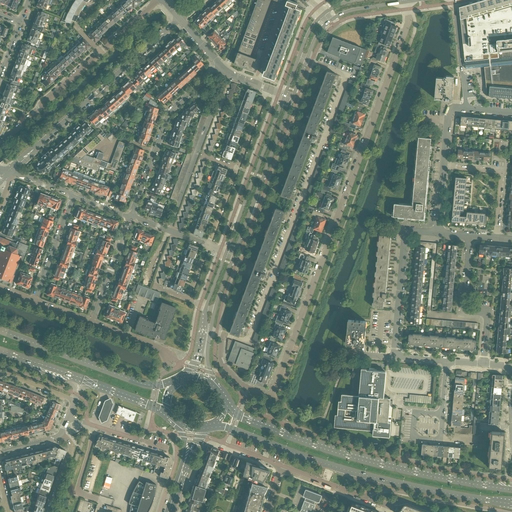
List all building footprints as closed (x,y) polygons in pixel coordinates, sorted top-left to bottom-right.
[(11,0),(9,7),(15,9),(15,8),(16,9),(16,6),(17,4),(18,2),(18,1),(18,0),(11,0)] [(75,0),(76,0),(75,2),(84,8),(85,7),(84,6),(86,3),(81,0),(75,0)] [(125,1),(124,1),(132,9),(136,5),(130,0),(127,0),(125,2),(125,1)] [(222,0),(217,0),(216,1),(223,8),(227,5),(222,0)] [(257,0),(255,6),(267,10),(269,5),(257,0)] [(298,3),(297,3),(297,1),(295,0),(290,0),(291,1),(288,0),(287,0),(286,4),(290,6),(288,12),(266,70),(265,70),(265,69),(263,75),(275,79),(291,37),(301,10),(301,9),(297,8),(297,7),(298,3)] [(459,7),(459,8),(459,9),(459,10),(459,12),(459,13),(460,12),(460,18),(460,19),(460,20),(461,26),(461,27),(461,32),(462,34),(462,35),(462,36),(462,42),(463,42),(462,42),(463,50),(464,58),(464,59),(464,62),(465,62),(465,65),(465,68),(466,69),(478,67),(481,67),(484,67),(499,66),(506,65),(511,64),(511,56),(507,57),(498,58),(497,40),(501,40),(509,39),(510,39),(511,38),(511,0),(484,0),(481,1),(480,1),(476,2),(473,3),(472,3),(469,4),(467,5),(466,5),(465,6),(465,5),(465,6),(462,6),(459,7)] [(47,4),(38,1),(37,6),(45,9),(47,4)] [(124,1),(120,5),(126,11),(128,10),(129,11),(130,11),(132,9),(124,1)] [(216,1),(212,5),(218,12),(219,12),(223,8),(216,1)] [(72,5),(71,7),(80,12),(82,9),(83,9),(84,8),(75,2),(74,3),(73,3),(72,5)] [(120,5),(116,9),(122,15),(124,14),(127,12),(126,12),(126,11),(120,5)] [(212,5),(208,8),(214,15),(217,18),(221,14),(219,12),(218,12),(212,5)] [(255,6),(253,11),(265,16),(267,10),(255,6)] [(69,10),(68,14),(72,15),(73,14),(79,17),(79,15),(78,15),(80,12),(71,7),(71,8),(70,8),(69,10)] [(206,9),(203,11),(210,18),(214,15),(208,8),(206,10),(206,9)] [(116,9),(112,12),(118,19),(120,17),(120,18),(123,16),(122,15),(116,9)] [(201,14),(200,15),(208,25),(208,24),(212,21),(210,18),(203,11),(201,13),(201,14)] [(253,11),(251,17),(263,22),(265,16),(253,11)] [(112,12),(108,16),(114,23),(116,21),(116,22),(118,19),(112,12)] [(36,15),(35,18),(45,22),(47,18),(45,17),(45,15),(38,13),(37,15),(36,15)] [(72,15),(68,14),(66,13),(65,13),(61,23),(68,23),(68,22),(70,23),(71,20),(75,22),(77,18),(78,18),(79,17),(73,14),(72,15)] [(208,25),(200,15),(200,16),(198,18),(197,18),(196,19),(196,20),(196,21),(198,23),(197,24),(201,28),(202,27),(203,29),(208,25)] [(108,16),(104,20),(110,26),(111,26),(113,24),(114,23),(108,16)] [(251,17),(249,23),(261,27),(263,22),(251,17)] [(33,23),(33,24),(43,28),(45,22),(35,18),(34,21),(34,22),(34,24),(33,23)] [(104,20),(100,23),(106,30),(107,30),(109,28),(108,28),(110,26),(104,20)] [(385,20),(381,29),(395,33),(396,30),(396,29),(396,27),(394,26),(395,23),(387,20),(385,20)] [(94,25),(96,27),(102,34),(102,33),(102,34),(105,32),(104,31),(106,30),(100,23),(98,21),(94,25)] [(249,23),(247,28),(259,33),(261,27),(249,23)] [(31,29),(31,30),(41,33),(43,28),(33,24),(31,29)] [(96,27),(92,31),(99,39),(101,37),(101,36),(100,35),(102,34),(96,27)] [(247,28),(245,34),(257,38),(259,33),(247,28)] [(209,39),(211,41),(220,33),(217,29),(208,36),(210,38),(209,39)] [(381,29),(379,35),(382,36),(392,39),(393,37),(394,37),(395,33),(381,29)] [(30,32),(29,35),(39,39),(41,33),(31,30),(30,32)] [(99,39),(92,31),(88,35),(95,43),(99,39)] [(231,31),(228,34),(216,45),(217,46),(217,47),(218,49),(219,48),(220,50),(223,47),(222,47),(223,46),(225,44),(225,42),(224,40),(226,38),(229,39),(232,31),(231,31)] [(214,43),(216,45),(228,34),(226,32),(223,35),(221,32),(220,33),(211,41),(213,43),(214,43)] [(245,34),(243,40),(255,44),(257,38),(245,34)] [(39,39),(29,35),(27,38),(28,38),(27,41),(34,44),(35,42),(37,43),(39,39)] [(173,39),(179,46),(180,47),(184,43),(183,42),(184,42),(182,40),(181,40),(182,39),(181,39),(180,37),(179,37),(178,36),(174,40),(173,39)] [(382,36),(378,45),(385,47),(387,48),(387,46),(388,45),(389,46),(390,45),(391,45),(392,43),(391,42),(392,39),(382,36)] [(342,48),(344,41),(341,40),(333,37),(330,46),(327,52),(327,53),(336,56),(337,51),(339,47),(342,48)] [(497,40),(498,58),(507,57),(511,56),(511,38),(510,39),(509,39),(501,40),(497,40)] [(79,42),(86,50),(90,46),(84,39),(80,43),(79,42)] [(169,43),(168,43),(175,50),(179,46),(173,39),(173,40),(172,39),(171,41),(171,42),(169,43)] [(243,40),(241,45),(253,50),(255,44),(243,40)] [(361,65),(362,62),(364,58),(367,50),(365,49),(361,48),(353,45),(344,41),(342,48),(339,47),(337,51),(336,56),(338,57),(341,58),(350,61),(355,63),(361,65)] [(79,42),(75,46),(81,53),(82,51),(83,52),(84,52),(86,50),(79,42)] [(165,47),(171,54),(173,56),(177,52),(175,50),(168,43),(169,43),(168,45),(167,44),(165,46),(165,47)] [(22,45),(20,51),(30,55),(33,47),(28,45),(27,47),(22,45)] [(241,45),(238,53),(250,57),(253,50),(241,45)] [(386,56),(387,53),(387,51),(384,50),(385,47),(378,45),(377,48),(379,49),(379,51),(378,54),(386,56)] [(75,46),(71,50),(77,56),(78,55),(79,55),(81,53),(75,46)] [(161,51),(167,58),(171,54),(165,47),(163,49),(163,50),(162,51),(161,51)] [(71,50),(67,53),(73,61),(73,60),(74,58),(75,59),(77,57),(77,56),(71,50)] [(17,56),(27,60),(28,60),(29,57),(33,58),(34,56),(30,55),(20,51),(19,53),(17,56)] [(158,55),(157,55),(163,62),(167,58),(161,51),(161,52),(160,53),(159,52),(157,54),(158,55)] [(67,53),(62,57),(68,64),(70,62),(71,63),(73,61),(67,53)] [(250,57),(238,53),(234,64),(243,68),(243,67),(246,69),(256,72),(260,61),(257,59),(250,57)] [(370,60),(376,62),(377,63),(378,60),(384,62),(384,60),(385,60),(386,57),(385,57),(386,56),(378,54),(377,57),(376,57),(376,59),(373,58),(371,59),(370,60)] [(153,58),(159,65),(163,62),(157,55),(156,55),(155,56),(155,57),(154,58),(153,58)] [(192,62),(194,63),(200,70),(199,69),(202,67),(202,66),(201,66),(203,64),(196,57),(197,56),(196,55),(190,60),(192,62)] [(17,60),(16,62),(25,65),(27,60),(17,56),(16,60),(17,60)] [(57,59),(59,61),(65,67),(65,68),(67,65),(68,64),(62,57),(61,56),(57,59)] [(149,62),(155,69),(158,67),(160,69),(161,67),(159,65),(153,58),(153,59),(152,60),(151,60),(149,61),(149,62)] [(364,58),(362,62),(364,63),(365,61),(374,65),(372,71),(371,70),(370,71),(372,72),(378,74),(379,71),(380,71),(381,67),(375,65),(376,62),(370,60),(364,58)] [(59,61),(54,64),(61,71),(63,69),(65,67),(59,61)] [(14,64),(13,67),(21,70),(22,67),(24,68),(25,65),(16,62),(15,64),(14,64)] [(145,65),(151,73),(155,69),(149,62),(149,63),(148,62),(146,63),(147,65),(145,66),(145,65)] [(194,63),(190,67),(196,74),(195,73),(197,72),(198,72),(200,70),(194,63)] [(50,68),(51,69),(57,76),(60,74),(60,73),(59,72),(61,71),(54,64),(50,68)] [(484,67),(485,75),(486,83),(486,86),(486,91),(486,92),(487,96),(488,96),(489,96),(490,96),(491,96),(492,96),(493,97),(496,97),(498,97),(501,97),(501,98),(501,97),(503,98),(505,98),(507,98),(510,98),(511,98),(511,64),(506,65),(499,66),(484,67)] [(142,67),(140,69),(147,76),(151,73),(145,65),(145,66),(144,67),(142,67)] [(12,71),(11,73),(19,76),(21,70),(13,67),(12,71)] [(190,67),(186,71),(191,77),(192,76),(193,76),(196,74),(190,67)] [(51,69),(47,73),(53,80),(57,76),(51,69)] [(138,71),(136,73),(143,80),(142,79),(146,76),(147,76),(140,69),(139,69),(138,70),(138,71)] [(186,71),(181,74),(188,81),(187,80),(188,79),(189,79),(192,77),(191,77),(186,71)] [(312,112),(307,126),(305,130),(303,136),(301,140),(298,150),(295,158),(292,165),(289,174),(286,181),(284,187),(281,195),(284,196),(290,199),(291,199),(293,199),(294,195),(295,193),(293,192),(292,191),(293,187),(298,175),(303,162),(306,153),(311,140),(315,142),(316,139),(318,134),(314,133),(315,131),(321,113),(326,101),(333,81),(334,82),(336,83),(337,80),(339,76),(337,75),(327,71),(326,75),(322,86),(316,102),(314,106),(312,112)] [(378,74),(372,72),(369,79),(370,79),(369,80),(368,79),(366,83),(373,85),(374,82),(374,81),(376,81),(378,78),(377,78),(378,74)] [(19,76),(11,73),(10,76),(9,79),(10,79),(9,82),(16,85),(18,86),(19,83),(17,82),(18,79),(21,80),(22,77),(19,76)] [(53,80),(47,73),(42,76),(45,79),(45,80),(42,83),(45,87),(53,80)] [(137,81),(135,83),(140,88),(142,87),(139,84),(141,83),(141,82),(143,80),(136,73),(134,74),(135,76),(133,77),(137,81)] [(181,74),(177,78),(183,84),(184,83),(185,83),(187,81),(188,81),(181,74)] [(436,84),(436,87),(435,87),(436,87),(436,88),(435,88),(435,89),(436,89),(435,91),(435,94),(435,95),(435,96),(435,98),(434,98),(434,99),(449,100),(449,97),(452,98),(452,97),(451,97),(452,95),(452,94),(452,93),(452,90),(452,91),(452,90),(452,88),(452,87),(452,86),(453,86),(452,86),(453,83),(453,81),(453,80),(453,79),(453,76),(454,77),(454,76),(446,76),(446,78),(436,77),(437,77),(436,80),(436,81),(436,82),(436,84)] [(177,78),(173,82),(179,88),(180,87),(181,87),(183,85),(184,85),(183,84),(177,78)] [(140,88),(135,83),(134,82),(132,84),(129,80),(127,82),(126,81),(125,83),(125,84),(131,91),(134,89),(134,90),(135,90),(136,91),(137,91),(138,90),(140,88)] [(173,82),(169,85),(175,92),(175,91),(176,90),(177,90),(179,88),(173,82)] [(366,88),(363,95),(370,98),(370,97),(371,94),(372,94),(373,91),(369,89),(370,85),(362,83),(361,86),(366,88)] [(6,88),(5,90),(15,94),(17,89),(21,90),(22,87),(17,85),(16,88),(15,88),(15,87),(7,84),(7,85),(5,88),(6,88)] [(122,86),(121,88),(128,96),(130,94),(129,94),(131,91),(125,84),(125,85),(123,84),(122,85),(122,86)] [(169,85),(165,89),(171,96),(171,95),(172,94),(173,94),(175,92),(169,85)] [(119,91),(118,92),(125,100),(126,99),(126,98),(128,96),(121,88),(119,90),(119,91)] [(246,90),(245,94),(253,97),(255,92),(256,92),(255,91),(255,92),(252,90),(249,89),(245,88),(245,89),(246,90)] [(165,89),(161,93),(167,99),(171,96),(165,89)] [(4,92),(2,95),(10,98),(12,95),(17,96),(18,95),(15,94),(5,90),(4,92)] [(114,96),(122,105),(126,102),(125,100),(118,92),(116,94),(115,93),(113,95),(114,96)] [(167,99),(161,93),(156,98),(159,101),(160,100),(163,103),(167,99)] [(245,95),(243,100),(251,103),(253,98),(253,97),(245,94),(242,93),(242,94),(245,95)] [(2,99),(1,101),(8,104),(10,98),(2,95),(1,99),(2,99)] [(370,98),(363,95),(362,95),(359,101),(362,102),(368,105),(369,101),(368,101),(370,98)] [(111,98),(110,100),(118,109),(122,106),(122,105),(114,96),(113,96),(113,97),(112,96),(110,97),(111,98)] [(146,110),(146,111),(156,114),(158,110),(157,109),(158,109),(155,108),(157,104),(145,96),(143,98),(149,101),(146,110)] [(105,103),(105,104),(114,113),(118,109),(110,100),(108,101),(106,101),(105,102),(105,103)] [(243,100),(241,106),(249,109),(249,108),(251,103),(243,100)] [(0,107),(6,110),(9,111),(11,105),(8,104),(1,101),(0,103),(0,107)] [(357,106),(347,102),(346,105),(346,106),(353,108),(360,111),(361,107),(357,106)] [(114,113),(105,104),(104,103),(102,104),(103,106),(101,107),(108,115),(110,117),(114,113)] [(186,109),(185,109),(195,113),(199,109),(196,106),(197,105),(195,103),(194,103),(193,103),(192,104),(189,106),(189,107),(186,109)] [(241,106),(238,111),(247,114),(249,109),(241,106)] [(96,110),(105,120),(106,120),(108,118),(107,117),(108,115),(101,107),(99,109),(98,108),(96,110)] [(182,114),(181,114),(192,118),(194,113),(195,113),(185,109),(185,111),(183,111),(182,114)] [(92,113),(92,114),(99,121),(101,123),(105,120),(96,110),(95,111),(93,111),(92,112),(92,113)] [(146,117),(155,120),(157,117),(156,116),(156,114),(146,111),(146,110),(145,110),(143,115),(146,117)] [(238,111),(236,117),(245,120),(247,115),(247,114),(238,111)] [(355,117),(363,120),(364,117),(364,116),(364,114),(357,111),(355,117)] [(99,121),(92,114),(91,113),(89,115),(90,116),(88,117),(89,119),(88,120),(91,123),(92,122),(95,125),(99,121)] [(177,118),(188,122),(190,117),(192,118),(181,114),(181,116),(179,115),(178,118),(177,118)] [(146,117),(144,122),(153,125),(153,123),(154,123),(155,120),(146,117)] [(236,117),(234,122),(243,125),(245,120),(236,117)] [(340,121),(340,123),(339,124),(346,126),(355,129),(356,125),(360,126),(361,124),(362,124),(363,120),(355,117),(353,123),(350,122),(349,124),(340,121)] [(176,120),(175,123),(184,126),(186,121),(188,122),(177,118),(177,120),(176,120)] [(85,121),(80,125),(87,134),(92,130),(85,121)] [(144,122),(142,127),(152,130),(153,127),(152,127),(153,125),(144,122)] [(234,122),(232,128),(241,131),(243,126),(243,125),(234,122)] [(174,127),(174,129),(182,132),(184,126),(175,123),(173,126),(174,127)] [(76,127),(74,129),(82,138),(82,137),(86,133),(87,134),(80,125),(79,124),(78,125),(78,124),(76,126),(76,127)] [(142,127),(141,132),(150,136),(150,135),(149,135),(149,133),(150,134),(152,130),(142,127)] [(232,128),(230,134),(239,137),(241,132),(241,131),(232,128)] [(73,131),(70,134),(78,142),(82,138),(74,129),(75,130),(74,131),(73,131)] [(182,132),(174,129),(173,130),(172,130),(171,133),(180,137),(182,132)] [(135,136),(139,137),(148,141),(149,140),(149,138),(149,137),(150,136),(141,132),(137,131),(135,136)] [(349,133),(347,138),(355,141),(357,138),(356,138),(357,135),(353,134),(354,131),(352,131),(351,133),(349,133)] [(116,138),(115,136),(111,134),(109,133),(106,136),(111,142),(116,138)] [(170,139),(178,142),(179,142),(181,143),(183,138),(180,137),(171,133),(170,137),(170,139)] [(229,137),(228,139),(237,142),(238,137),(239,137),(230,134),(227,133),(226,136),(229,137)] [(67,137),(66,138),(73,146),(78,142),(70,134),(67,136),(67,137)] [(63,141),(61,142),(69,150),(73,146),(66,138),(66,137),(62,140),(63,141)] [(148,141),(139,137),(137,143),(145,146),(146,144),(147,144),(148,141)] [(417,146),(416,157),(429,158),(429,152),(430,146),(431,138),(418,137),(417,146)] [(340,142),(338,147),(347,150),(348,146),(352,147),(353,145),(354,145),(355,141),(347,138),(345,144),(340,142)] [(179,142),(178,142),(170,139),(168,142),(169,142),(169,144),(178,148),(179,145),(178,145),(179,142)] [(228,139),(226,145),(234,148),(235,148),(234,148),(236,143),(237,142),(228,139)] [(59,143),(56,146),(64,155),(69,150),(61,142),(60,144),(59,143)] [(221,150),(224,151),(232,154),(232,153),(234,148),(226,145),(223,144),(221,150)] [(52,149),(51,149),(60,158),(64,155),(56,146),(53,149),(54,149),(52,150),(52,149)] [(135,147),(133,152),(142,156),(143,153),(142,152),(143,150),(135,147)] [(342,154),(340,160),(347,162),(348,160),(349,160),(349,158),(349,157),(345,155),(347,150),(338,147),(340,148),(342,149),(340,154),(342,154)] [(49,152),(47,154),(54,162),(59,157),(60,159),(60,158),(51,149),(51,150),(50,149),(48,151),(49,152)] [(82,150),(73,158),(81,160),(84,160),(87,161),(89,157),(85,155),(86,154),(82,150)] [(165,152),(164,155),(175,159),(177,154),(178,152),(173,150),(172,152),(167,150),(166,152),(165,152)] [(232,154),(224,151),(222,156),(224,157),(227,158),(230,159),(230,160),(230,159),(232,154)] [(92,163),(94,164),(99,165),(101,160),(104,154),(98,152),(96,158),(94,158),(93,158),(92,163)] [(133,152),(131,158),(140,161),(141,159),(142,159),(143,157),(142,156),(133,152)] [(42,158),(50,167),(49,166),(54,162),(47,154),(45,155),(44,155),(42,157),(42,158)] [(175,159),(164,155),(163,155),(162,158),(163,158),(162,160),(171,164),(173,158),(175,159)] [(415,169),(414,178),(427,179),(429,158),(416,157),(415,169)] [(50,167),(42,158),(43,159),(38,163),(37,165),(38,167),(37,167),(37,171),(38,171),(39,173),(48,171),(48,169),(50,167)] [(80,165),(82,166),(84,160),(81,160),(73,158),(69,161),(80,165)] [(131,158),(129,163),(137,166),(138,164),(139,164),(140,161),(131,158)] [(332,169),(338,171),(339,171),(340,166),(345,168),(345,167),(346,167),(347,165),(346,165),(347,162),(340,160),(336,158),(336,159),(335,160),(336,161),(336,162),(336,163),(335,163),(335,164),(334,164),(334,165),(333,165),(332,165),(331,168),(332,169)] [(161,162),(160,165),(169,169),(171,164),(162,160),(163,161),(162,162),(161,162)] [(129,163),(127,168),(136,171),(138,168),(137,168),(137,166),(129,163)] [(160,169),(159,171),(167,174),(169,169),(160,165),(159,169),(160,169)] [(218,167),(216,172),(224,175),(225,175),(224,175),(226,170),(227,169),(226,169),(223,168),(220,167),(216,166),(216,167),(218,167)] [(61,180),(64,181),(68,171),(68,170),(63,168),(62,171),(60,170),(57,172),(56,175),(60,176),(59,178),(61,179),(61,180)] [(127,168),(125,173),(134,176),(134,174),(135,175),(136,171),(127,168)] [(334,175),(332,181),(339,183),(340,181),(341,181),(342,179),(341,178),(336,176),(338,171),(332,169),(331,171),(335,173),(334,175)] [(67,182),(69,183),(73,173),(68,171),(64,181),(64,182),(67,183),(67,182)] [(72,183),(75,184),(79,173),(74,171),(73,173),(69,183),(70,183),(70,181),(72,182),(72,183)] [(157,172),(156,176),(165,179),(166,176),(171,178),(172,176),(167,174),(159,171),(158,173),(157,172)] [(216,172),(214,178),(222,181),(222,180),(224,175),(216,172)] [(78,184),(80,185),(84,175),(79,173),(75,184),(78,185),(78,184)] [(125,173),(123,178),(133,181),(134,178),(133,178),(134,176),(125,173)] [(82,187),(85,188),(89,177),(84,175),(80,185),(82,186),(82,187)] [(156,179),(155,181),(166,185),(166,183),(164,182),(165,179),(156,176),(155,179),(156,179)] [(88,188),(91,189),(94,181),(93,181),(94,179),(89,177),(85,188),(88,189),(88,188)] [(213,179),(212,183),(220,186),(222,181),(214,178),(212,177),(212,178),(213,179)] [(123,178),(122,183),(130,186),(131,185),(133,181),(123,178)] [(414,185),(413,198),(425,199),(427,179),(414,178),(414,185)] [(95,192),(100,181),(94,179),(93,181),(94,181),(91,189),(92,190),(92,191),(95,192)] [(101,193),(104,184),(105,182),(100,180),(100,181),(95,192),(95,193),(98,194),(100,194),(101,193)] [(154,183),(152,186),(161,189),(163,186),(172,189),(172,188),(171,187),(166,185),(155,181),(154,183)] [(339,183),(332,181),(329,187),(337,189),(338,188),(339,187),(338,186),(339,183)] [(122,183),(120,188),(129,192),(130,189),(129,188),(130,186),(122,183)] [(210,189),(218,192),(220,187),(220,186),(212,183),(210,183),(210,184),(211,184),(210,189)] [(104,184),(101,193),(102,194),(102,195),(105,196),(105,195),(106,195),(109,186),(104,184)] [(19,187),(17,192),(27,196),(29,189),(28,189),(29,188),(26,187),(25,188),(20,186),(20,187),(19,187)] [(161,189),(152,186),(151,186),(151,189),(150,191),(161,195),(162,193),(160,193),(161,189)] [(120,188),(118,194),(126,197),(127,195),(128,195),(129,192),(120,188)] [(205,194),(206,194),(216,198),(216,197),(218,192),(210,189),(207,188),(205,194)] [(326,195),(324,202),(331,205),(332,202),(333,202),(334,200),(333,199),(329,197),(331,193),(330,192),(322,189),(321,192),(326,195)] [(16,198),(25,201),(27,196),(17,192),(16,192),(15,194),(16,195),(15,197),(16,198)] [(126,197),(118,194),(113,192),(112,195),(114,195),(113,198),(114,199),(114,200),(118,201),(118,200),(123,202),(124,202),(125,199),(124,199),(125,197),(126,197)] [(42,198),(43,194),(41,193),(40,193),(37,202),(36,204),(35,203),(32,209),(36,210),(34,215),(35,215),(37,216),(38,214),(38,211),(43,198),(42,198)] [(45,195),(43,194),(42,198),(43,198),(38,211),(43,213),(46,205),(50,197),(45,195)] [(207,195),(205,200),(214,203),(216,198),(206,194),(205,195),(207,195)] [(50,197),(46,205),(52,207),(55,199),(53,198),(53,197),(51,196),(50,197)] [(147,200),(147,201),(146,200),(145,203),(146,204),(145,206),(144,206),(143,209),(144,209),(143,210),(149,212),(149,213),(153,202),(154,199),(154,197),(151,196),(150,200),(147,200)] [(14,203),(14,204),(23,207),(25,201),(16,198),(15,200),(14,200),(13,203),(14,203)] [(412,206),(411,218),(423,219),(425,199),(413,198),(412,203),(412,206)] [(50,212),(52,213),(54,208),(57,209),(58,209),(59,208),(59,207),(59,206),(58,206),(60,201),(59,201),(59,200),(57,199),(56,199),(55,199),(52,207),(50,212)] [(205,201),(203,206),(212,209),(214,203),(205,200),(204,200),(203,200),(205,201)] [(154,215),(157,206),(158,204),(155,203),(153,202),(149,213),(151,213),(150,214),(153,215),(154,215)] [(168,208),(174,210),(176,204),(170,202),(168,208)] [(316,208),(315,210),(323,213),(325,209),(329,210),(330,210),(331,208),(330,207),(331,205),(324,202),(322,207),(319,207),(318,209),(316,208)] [(12,206),(11,209),(20,213),(23,207),(14,204),(13,206),(12,206)] [(404,217),(411,218),(412,206),(401,204),(394,204),(394,209),(393,216),(404,217)] [(203,207),(201,212),(209,215),(210,215),(210,214),(212,209),(203,206),(202,205),(201,206),(203,207)] [(157,206),(154,215),(156,215),(156,216),(159,217),(160,216),(161,214),(163,208),(157,206)] [(75,217),(81,219),(84,210),(77,207),(75,214),(74,215),(74,216),(75,217)] [(10,213),(9,215),(18,219),(20,213),(11,209),(9,212),(10,213)] [(254,268),(252,273),(250,277),(243,296),(230,333),(239,336),(241,337),(242,337),(243,333),(244,330),(242,329),(241,329),(241,328),(253,296),(260,278),(264,279),(266,271),(263,270),(282,219),(283,219),(285,220),(286,217),(288,213),(285,212),(286,212),(285,212),(284,211),(276,209),(255,264),(254,268)] [(81,219),(87,221),(90,213),(88,212),(88,211),(87,211),(87,210),(86,210),(85,210),(84,210),(81,219)] [(318,217),(316,223),(324,225),(324,226),(325,223),(325,222),(326,220),(321,218),(323,213),(315,210),(315,211),(314,210),(312,214),(315,215),(314,216),(318,217)] [(87,221),(92,223),(95,215),(93,214),(93,213),(91,212),(90,213),(87,221)] [(201,212),(199,217),(208,220),(209,215),(201,212)] [(92,223),(98,225),(101,217),(99,216),(98,215),(96,214),(95,215),(92,223)] [(7,217),(6,221),(17,225),(18,221),(17,220),(18,219),(9,215),(8,218),(7,217)] [(98,225),(103,227),(106,219),(105,219),(105,218),(103,217),(102,217),(101,217),(98,225)] [(195,222),(205,226),(206,226),(205,225),(207,220),(208,220),(199,217),(197,222),(195,222)] [(43,218),(41,223),(51,227),(52,224),(52,223),(52,221),(43,218)] [(107,231),(108,231),(112,220),(111,220),(111,219),(110,219),(110,218),(109,218),(109,219),(108,219),(108,220),(106,219),(103,227),(108,229),(107,231)] [(112,220),(108,231),(113,233),(114,231),(115,231),(117,224),(117,223),(118,222),(113,220),(113,221),(112,220)] [(4,227),(3,227),(13,231),(16,225),(17,225),(6,221),(5,224),(5,225),(5,227),(4,227)] [(193,227),(193,228),(203,232),(203,231),(205,226),(195,222),(194,225),(196,225),(195,228),(193,227)] [(41,223),(39,228),(47,231),(48,229),(49,230),(50,229),(51,227),(41,223)] [(324,225),(316,223),(314,228),(310,227),(308,227),(306,231),(312,234),(313,232),(316,233),(317,231),(317,230),(321,232),(322,229),(323,229),(324,226),(323,226),(324,225)] [(13,231),(3,227),(1,233),(11,237),(13,231)] [(39,228),(37,234),(45,237),(46,235),(47,234),(48,232),(47,232),(47,231),(39,228)] [(69,233),(69,234),(77,237),(79,231),(71,228),(70,230),(69,230),(69,232),(69,233)] [(203,232),(193,228),(195,229),(193,234),(195,235),(198,236),(201,237),(203,232)] [(139,241),(142,232),(143,232),(141,231),(137,229),(136,230),(137,230),(136,231),(135,231),(133,238),(134,238),(133,241),(138,243),(139,241)] [(139,241),(144,243),(148,234),(145,232),(144,233),(142,232),(139,241)] [(148,234),(144,243),(143,245),(147,246),(147,245),(150,246),(153,237),(151,236),(151,235),(151,234),(151,233),(150,233),(149,233),(149,234),(148,234)] [(310,233),(309,238),(307,241),(306,240),(305,243),(307,244),(316,247),(317,244),(317,245),(318,242),(318,241),(316,240),(317,236),(310,233)] [(37,234),(35,239),(44,242),(44,240),(45,240),(46,238),(45,237),(37,234)] [(68,235),(66,239),(77,242),(76,242),(77,237),(69,234),(68,235)] [(376,267),(375,286),(374,291),(374,296),(373,307),(383,308),(384,301),(383,301),(383,297),(386,298),(386,293),(387,293),(384,293),(389,246),(389,236),(379,235),(379,236),(377,260),(376,267)] [(22,261),(28,246),(25,245),(27,241),(24,240),(25,238),(20,236),(19,239),(15,237),(13,240),(17,241),(16,244),(0,237),(0,245),(0,246),(0,278),(3,279),(7,280),(7,281),(11,282),(14,275),(19,260),(22,261)] [(97,244),(99,245),(108,248),(108,247),(109,247),(109,245),(109,243),(98,238),(97,244)] [(44,242),(35,239),(33,244),(42,247),(42,245),(43,245),(44,243),(43,242),(44,242)] [(66,244),(75,247),(77,248),(78,246),(75,245),(77,242),(66,239),(66,240),(66,241),(66,242),(67,242),(66,244)] [(64,249),(73,252),(76,254),(76,252),(76,251),(74,250),(75,247),(66,244),(66,245),(65,245),(64,247),(65,247),(64,249)] [(96,249),(96,250),(105,253),(106,253),(106,252),(107,252),(107,250),(108,248),(99,245),(97,244),(95,249),(96,249)] [(189,244),(187,250),(195,253),(196,252),(195,252),(197,247),(198,247),(197,247),(194,246),(194,245),(192,245),(189,244)] [(316,247),(307,244),(306,249),(300,247),(298,252),(300,253),(301,254),(302,254),(310,257),(311,252),(314,253),(314,252),(315,252),(316,250),(315,249),(316,247)] [(483,254),(486,255),(486,245),(480,245),(480,247),(477,247),(477,256),(483,256),(483,254)] [(34,246),(32,252),(40,255),(42,249),(34,246)] [(63,253),(62,255),(71,258),(73,252),(64,249),(64,250),(63,250),(62,252),(63,253)] [(96,250),(94,255),(103,258),(103,256),(104,256),(105,256),(106,255),(106,254),(105,254),(105,253),(96,250)] [(127,255),(136,258),(138,253),(129,250),(128,252),(127,254),(127,255)] [(187,250),(185,255),(193,258),(195,253),(187,250)] [(32,252),(30,258),(38,260),(40,255),(32,252)] [(300,265),(308,268),(309,266),(310,266),(311,263),(310,263),(310,262),(308,261),(310,257),(302,254),(300,253),(298,258),(301,259),(299,265),(300,265)] [(61,259),(60,260),(69,263),(71,258),(62,255),(62,256),(61,256),(60,258),(61,259)] [(94,255),(92,260),(101,263),(101,261),(102,261),(103,259),(103,258),(94,255)] [(185,255),(183,261),(191,264),(193,258),(185,255)] [(38,260),(30,258),(28,263),(36,266),(38,260)] [(58,262),(57,264),(66,268),(69,269),(70,269),(72,264),(69,263),(60,260),(60,261),(59,261),(58,261),(58,262)] [(92,260),(90,265),(99,268),(99,267),(100,267),(101,265),(100,265),(101,263),(92,260)] [(178,265),(179,266),(189,270),(189,269),(191,264),(183,261),(180,260),(178,265)] [(125,264),(124,266),(133,269),(135,264),(134,263),(126,261),(125,261),(124,261),(124,262),(124,263),(125,264)] [(66,268),(57,264),(56,267),(56,268),(56,270),(64,273),(67,274),(69,269),(66,268)] [(90,265),(89,270),(97,273),(98,273),(99,270),(98,270),(99,268),(90,265)] [(293,274),(295,275),(302,278),(304,273),(306,273),(307,273),(308,270),(307,270),(308,268),(300,265),(298,270),(295,269),(293,274)] [(123,269),(122,271),(131,274),(133,269),(124,266),(123,266),(123,268),(123,269)] [(180,267),(179,272),(187,275),(189,270),(179,266),(180,267)] [(84,274),(88,276),(95,278),(96,278),(97,278),(97,277),(98,277),(98,276),(97,276),(97,275),(96,275),(97,273),(89,270),(86,269),(84,274)] [(64,273),(56,270),(55,270),(54,272),(55,273),(54,275),(62,278),(64,273)] [(21,286),(22,286),(25,276),(20,273),(20,272),(18,271),(15,279),(17,280),(16,283),(18,284),(18,285),(19,285),(19,286),(20,286),(21,286)] [(178,273),(176,278),(185,281),(185,280),(187,275),(179,272),(177,271),(177,272),(178,273)] [(292,286),(295,287),(300,289),(301,286),(302,286),(303,284),(302,283),(303,283),(300,282),(302,278),(295,275),(294,278),(295,280),(292,286)] [(25,276),(22,286),(25,287),(29,288),(31,283),(30,283),(32,277),(29,276),(29,277),(25,276)] [(88,276),(86,281),(94,284),(95,282),(96,282),(97,280),(96,279),(95,278),(88,276)] [(119,281),(127,284),(129,279),(120,276),(120,278),(119,278),(118,280),(119,281)] [(174,283),(183,287),(183,286),(185,281),(176,278),(174,277),(173,280),(175,280),(174,283)] [(94,284),(86,281),(84,286),(92,289),(93,287),(94,287),(95,285),(94,284)] [(116,286),(124,289),(125,290),(127,284),(119,281),(118,283),(117,283),(116,283),(116,284),(116,285),(116,286),(117,286),(116,286)] [(183,287),(174,283),(172,282),(171,285),(170,284),(169,288),(175,290),(177,291),(180,292),(181,292),(183,287)] [(49,296),(50,296),(52,297),(56,287),(56,286),(51,284),(49,288),(48,288),(46,294),(49,295),(49,296)] [(159,296),(160,293),(138,284),(134,294),(156,302),(159,296)] [(115,289),(114,291),(122,294),(124,289),(116,286),(115,287),(114,289),(115,289)] [(56,297),(58,298),(61,289),(56,287),(52,297),(52,298),(53,298),(53,299),(54,299),(55,299),(55,298),(56,298),(56,297)] [(287,293),(286,295),(290,296),(297,299),(298,296),(299,296),(299,294),(299,292),(300,292),(301,290),(300,289),(295,287),(292,295),(289,294),(287,293)] [(62,299),(63,300),(67,291),(61,289),(58,298),(59,299),(61,300),(62,299)] [(68,301),(69,302),(72,293),(67,291),(63,300),(65,300),(65,301),(68,302),(68,301)] [(122,294),(114,291),(114,292),(113,292),(112,294),(113,294),(112,297),(120,300),(122,294)] [(74,303),(74,304),(78,295),(72,293),(69,302),(71,302),(71,303),(73,304),(74,303)] [(79,307),(83,297),(80,295),(81,294),(78,293),(78,295),(74,304),(76,304),(76,305),(76,306),(76,307),(77,307),(78,307),(79,307)] [(83,296),(83,297),(79,307),(82,308),(83,308),(86,309),(88,304),(87,304),(89,297),(84,295),(83,296)] [(282,305),(282,307),(286,309),(287,308),(287,307),(291,308),(293,304),(295,304),(296,304),(297,302),(296,301),(297,299),(290,296),(286,295),(286,296),(284,302),(282,305)] [(152,335),(155,336),(156,335),(158,336),(157,337),(163,340),(166,333),(164,333),(165,330),(167,331),(168,328),(166,327),(167,324),(169,325),(170,322),(168,322),(170,318),(169,318),(170,313),(173,314),(175,308),(161,302),(159,308),(161,309),(161,311),(159,311),(158,315),(159,315),(158,318),(157,317),(156,320),(158,321),(157,324),(154,323),(153,324),(150,323),(151,322),(147,320),(148,319),(147,319),(146,321),(144,321),(145,318),(139,316),(134,330),(140,332),(141,330),(146,332),(145,334),(152,336),(152,335)] [(107,318),(110,319),(114,308),(111,307),(111,306),(109,306),(106,311),(105,311),(104,316),(107,317),(107,318)] [(286,309),(282,307),(281,306),(279,310),(282,311),(282,312),(283,312),(282,315),(284,316),(291,318),(292,315),(291,315),(292,313),(286,310),(286,309)] [(113,319),(116,320),(119,311),(120,309),(114,307),(114,308),(110,319),(113,320),(113,319)] [(119,311),(116,320),(117,321),(117,322),(118,322),(118,323),(119,323),(120,323),(121,323),(121,322),(125,313),(119,311)] [(277,319),(276,322),(281,324),(282,321),(284,322),(288,323),(289,321),(290,321),(291,318),(284,316),(282,315),(280,318),(279,318),(279,320),(277,319)] [(366,321),(348,319),(346,344),(364,345),(366,321)] [(276,329),(275,331),(285,335),(286,332),(285,331),(286,329),(284,328),(285,325),(281,324),(276,322),(274,327),(274,328),(276,329)] [(271,336),(270,339),(275,340),(276,338),(282,340),(283,338),(284,338),(285,335),(275,331),(274,334),(273,334),(272,336),(271,336)] [(408,344),(425,346),(426,336),(422,336),(422,334),(421,334),(414,334),(413,334),(413,335),(409,335),(408,344)] [(425,346),(442,347),(442,338),(439,337),(439,336),(438,336),(431,335),(430,335),(430,336),(426,336),(425,346)] [(442,347),(459,349),(459,339),(455,339),(455,337),(455,338),(450,337),(447,337),(446,338),(442,338),(442,347)] [(459,339),(459,349),(468,350),(475,350),(476,341),(472,340),(472,339),(471,339),(472,339),(464,338),(463,338),(463,339),(459,339)] [(271,343),(269,348),(278,352),(279,348),(280,346),(274,343),(275,340),(270,339),(269,342),(271,343)] [(235,341),(230,353),(230,355),(231,358),(230,358),(231,360),(232,360),(233,362),(236,363),(235,365),(248,369),(254,353),(253,352),(254,348),(245,345),(235,341)] [(264,356),(265,356),(268,357),(270,355),(276,357),(276,355),(277,355),(278,352),(269,348),(268,351),(267,351),(266,353),(265,353),(264,356)] [(263,366),(266,367),(271,369),(272,367),(273,367),(274,364),(273,364),(273,363),(270,362),(271,359),(268,357),(265,356),(263,359),(265,360),(263,366)] [(259,375),(268,378),(268,376),(269,376),(271,370),(271,369),(266,367),(265,371),(261,370),(259,375)] [(339,401),(339,403),(337,415),(335,415),(334,427),(373,431),(373,435),(389,437),(391,423),(385,422),(387,406),(392,406),(393,401),(392,401),(390,401),(390,398),(388,398),(383,398),(385,372),(366,370),(366,369),(361,368),(361,374),(359,395),(359,396),(342,394),(341,401),(339,401)] [(248,382),(263,387),(264,383),(266,383),(267,383),(268,380),(267,380),(268,378),(259,375),(259,376),(254,374),(254,373),(254,372),(252,372),(251,373),(248,382)] [(455,384),(464,385),(465,378),(463,378),(461,378),(461,374),(457,374),(456,377),(455,377),(455,378),(454,382),(455,382),(455,384)] [(7,394),(7,393),(10,385),(4,383),(2,391),(5,392),(4,393),(7,394)] [(12,397),(13,395),(16,387),(10,385),(7,393),(10,394),(9,396),(12,397)] [(13,395),(18,396),(21,389),(16,387),(13,395)] [(18,396),(24,399),(27,391),(21,389),(18,396)] [(24,399),(29,401),(33,393),(27,391),(24,399)] [(29,401),(35,403),(38,395),(33,393),(29,401)] [(405,401),(409,402),(431,404),(432,397),(427,396),(409,394),(409,399),(405,398),(405,401)] [(38,395),(35,403),(41,405),(42,403),(44,398),(38,395)] [(98,417),(101,424),(107,421),(113,404),(111,398),(105,401),(98,417)] [(50,406),(58,410),(59,407),(60,405),(52,401),(51,402),(51,403),(50,406)] [(21,408),(18,407),(15,406),(11,404),(11,406),(11,409),(10,410),(10,412),(16,412),(22,414),(22,413),(23,413),(24,409),(23,409),(21,408)] [(47,405),(45,411),(47,411),(56,415),(56,414),(57,413),(57,412),(58,410),(50,406),(47,405)] [(132,421),(133,421),(136,413),(119,406),(116,414),(124,417),(124,418),(125,418),(132,421)] [(47,411),(45,417),(53,420),(54,418),(55,418),(56,416),(55,415),(56,415),(47,411)] [(43,422),(42,422),(45,430),(47,430),(50,429),(51,426),(52,423),(53,423),(53,421),(53,420),(45,417),(43,422)] [(15,426),(10,428),(13,438),(14,439),(15,438),(16,438),(18,437),(16,429),(15,426)] [(13,438),(10,428),(5,429),(7,440),(8,440),(9,440),(10,440),(10,439),(13,438)] [(492,431),(490,449),(503,450),(505,433),(492,431)] [(100,448),(101,448),(102,442),(105,443),(107,438),(98,435),(95,445),(97,445),(101,446),(100,448)] [(104,447),(109,449),(112,440),(107,438),(105,443),(102,442),(101,448),(104,449),(104,447)] [(114,452),(117,453),(119,447),(116,447),(118,441),(112,440),(109,449),(114,451),(114,452)] [(122,455),(123,455),(126,444),(118,441),(116,447),(119,447),(117,453),(118,452),(123,453),(122,455)] [(131,457),(132,456),(133,452),(130,451),(132,446),(126,444),(123,455),(126,456),(126,454),(128,455),(128,456),(131,457)] [(132,456),(137,458),(140,448),(132,446),(130,451),(133,452),(132,456)] [(207,450),(206,452),(215,455),(217,450),(208,446),(208,447),(207,446),(206,450),(207,450)] [(51,456),(55,457),(58,448),(55,447),(46,449),(48,457),(48,458),(50,458),(50,456),(51,456)] [(54,464),(54,466),(57,467),(58,464),(61,457),(63,458),(65,451),(58,448),(55,457),(56,458),(55,462),(54,462),(54,464)] [(137,458),(142,459),(143,455),(146,456),(148,451),(140,448),(137,458)] [(46,449),(38,451),(41,459),(48,457),(46,449)] [(503,450),(490,449),(488,467),(501,468),(503,450)] [(38,451),(32,452),(34,457),(31,458),(32,463),(32,464),(36,463),(35,462),(41,460),(41,459),(38,451)] [(145,460),(150,462),(153,453),(148,451),(146,456),(143,455),(142,459),(141,461),(145,462),(145,460)] [(32,452),(24,455),(26,464),(32,463),(31,458),(34,457),(32,452)] [(206,455),(205,458),(215,461),(217,456),(215,455),(206,452),(205,454),(206,455)] [(222,458),(230,461),(232,455),(224,452),(222,458)] [(154,463),(156,464),(157,460),(160,461),(162,456),(153,453),(150,462),(150,464),(153,465),(154,463)] [(24,455),(15,457),(16,462),(20,461),(21,467),(21,465),(26,464),(24,455)] [(156,464),(154,469),(162,472),(164,467),(167,457),(162,456),(160,461),(157,460),(156,464)] [(15,457),(10,458),(12,468),(17,466),(18,468),(21,467),(20,461),(16,462),(15,457)] [(154,469),(153,471),(153,474),(158,475),(167,478),(172,462),(170,458),(167,457),(164,467),(162,472),(154,469)] [(239,458),(237,457),(236,458),(234,457),(230,468),(235,470),(237,467),(239,461),(239,459),(239,458)] [(7,475),(8,477),(14,476),(14,473),(11,474),(10,468),(12,468),(10,458),(4,460),(3,461),(7,475)] [(204,461),(203,464),(213,467),(214,468),(216,462),(215,461),(205,458),(204,458),(203,460),(204,461)] [(246,499),(245,503),(260,507),(262,500),(261,499),(261,497),(262,494),(263,494),(265,487),(255,484),(257,480),(260,482),(268,469),(258,465),(258,467),(246,462),(246,464),(242,475),(247,476),(248,475),(252,477),(251,478),(253,478),(252,483),(251,483),(250,486),(251,487),(249,492),(248,494),(249,494),(247,499),(246,499)] [(201,469),(210,473),(213,467),(203,464),(202,465),(201,465),(200,467),(201,468),(201,469)] [(47,469),(46,473),(54,476),(57,467),(54,466),(50,467),(47,467),(47,469)] [(200,472),(199,474),(208,478),(210,472),(210,473),(201,469),(200,469),(199,471),(200,472)] [(43,473),(41,477),(44,478),(52,481),(54,476),(46,473),(43,473)] [(8,477),(9,483),(18,481),(20,480),(19,474),(16,475),(14,476),(8,477)] [(198,477),(197,479),(206,483),(208,484),(210,479),(208,478),(199,474),(198,474),(197,476),(198,477)] [(233,478),(232,478),(226,476),(224,482),(222,487),(229,489),(230,485),(233,478)] [(42,483),(50,486),(52,481),(44,478),(41,477),(39,482),(42,483)] [(204,488),(205,489),(207,489),(209,484),(208,484),(206,483),(197,479),(196,479),(195,479),(194,482),(195,483),(194,484),(193,484),(204,488)] [(146,511),(148,510),(149,508),(150,506),(151,504),(152,501),(152,500),(153,501),(154,497),(153,497),(154,495),(154,492),(155,490),(155,488),(156,485),(145,481),(144,485),(139,481),(137,483),(136,485),(135,487),(134,489),(133,491),(132,493),(131,496),(130,498),(129,500),(128,503),(128,504),(131,504),(130,507),(130,509),(129,511),(146,511)] [(42,483),(40,488),(48,491),(50,486),(42,483)] [(199,501),(204,503),(204,502),(203,501),(204,498),(202,497),(205,489),(204,488),(193,484),(193,485),(192,489),(190,496),(189,497),(189,498),(199,501)] [(10,489),(12,494),(20,491),(20,490),(21,489),(22,488),(21,486),(19,486),(10,489)] [(215,492),(226,497),(228,491),(219,488),(217,487),(215,492)] [(40,488),(38,494),(46,497),(48,491),(40,488)] [(300,511),(312,511),(315,505),(314,504),(315,501),(319,503),(322,495),(306,489),(303,496),(306,498),(305,500),(304,500),(300,511)] [(10,496),(11,500),(20,497),(19,494),(21,493),(20,491),(12,494),(12,495),(10,496)] [(38,494),(36,499),(44,502),(46,497),(38,494)] [(36,505),(42,507),(44,502),(36,499),(35,502),(33,501),(32,503),(34,504),(36,505)] [(188,502),(186,508),(199,511),(200,510),(196,509),(196,506),(195,506),(195,505),(188,502)] [(258,511),(260,507),(245,503),(244,506),(245,506),(244,511),(243,511),(242,511),(258,511)]
